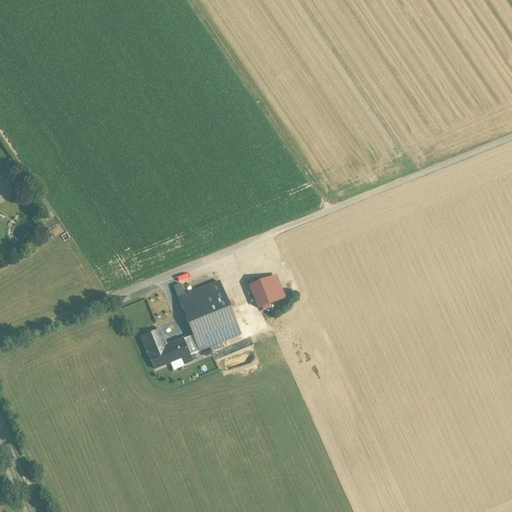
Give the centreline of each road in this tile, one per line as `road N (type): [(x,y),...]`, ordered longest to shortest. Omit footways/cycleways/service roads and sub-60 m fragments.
road 1 (track): [(511,137),(0,343)]
road 2 (track): [(329,211),(187,0)]
